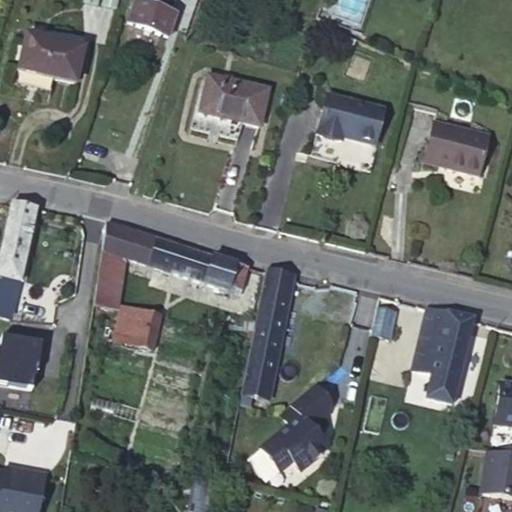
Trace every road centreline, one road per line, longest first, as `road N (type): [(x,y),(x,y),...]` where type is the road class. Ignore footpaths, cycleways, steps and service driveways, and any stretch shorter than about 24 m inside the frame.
road 1 (residential): [(511,303),(0,186)]
road 2 (unknown): [(101,210),(51,470)]
